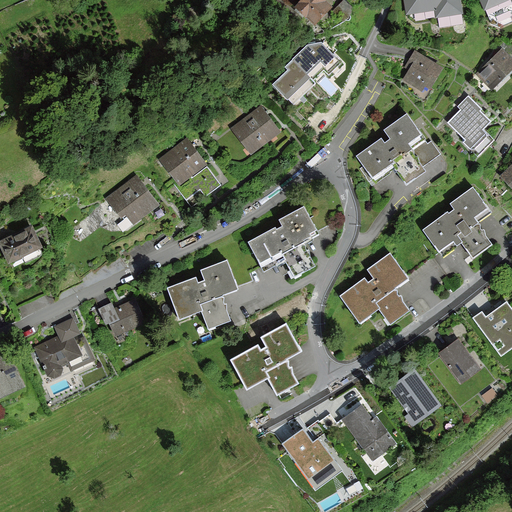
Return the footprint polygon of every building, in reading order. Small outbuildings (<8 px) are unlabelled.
[(303,0),(294,11),(314,28),(329,12),(322,6),(327,0),(303,0)] [(460,0),(404,0),(408,19),(437,15),(439,25),(464,21),(460,0)] [(511,0),(480,0),(492,28),(511,19),(511,0)] [(308,46),(294,60),(312,80),(323,70),(330,78),(343,66),(322,44),(308,46)] [(511,60),(503,51),(476,77),(491,92),(511,71),(511,60)] [(443,70),(415,53),(399,80),(422,93),(426,87),(431,90),(443,70)] [(311,81),(312,80),(294,60),(286,68),(289,72),(275,85),(293,103),(313,84),(311,81)] [(460,110),(447,123),(479,156),(495,142),(484,131),(492,123),(481,112),(482,110),(469,96),(457,107),(460,110)] [(280,132),(260,107),(234,128),(254,153),(280,132)] [(380,141),(355,159),(375,187),(393,175),(407,194),(432,176),(412,148),(421,138),(407,118),(384,133),(389,142),(384,145),(380,141)] [(188,136),(159,160),(181,186),(208,165),(210,163),(188,136)] [(426,165),(442,154),(431,139),(415,150),(426,165)] [(511,163),(501,176),(511,186),(511,163)] [(178,189),(193,207),(223,184),(208,165),(181,186),(178,189)] [(140,173),(107,197),(121,216),(130,210),(138,220),(162,203),(140,173)] [(460,243),(472,260),(494,244),(478,222),(491,212),(472,186),(449,203),(454,209),(428,228),(446,253),(460,243)] [(282,223),(254,241),(266,263),(287,254),(300,271),(321,261),(307,239),(323,229),(308,203),(284,216),(287,223),(283,226),(282,223)] [(44,246),(34,225),(1,240),(11,262),(44,246)] [(369,274),(343,293),(365,321),(384,306),(396,323),(418,307),(401,285),(413,273),(394,248),(371,266),(378,275),(373,279),(369,274)] [(200,275),(171,287),(183,317),(207,309),(212,324),(235,314),(230,294),(243,285),(232,257),(205,268),(210,278),(203,280),(200,275)] [(142,324),(133,304),(103,318),(113,338),(142,324)] [(511,315),(503,304),(489,315),(509,341),(506,345),(511,353),(511,315)] [(262,340),(233,356),(251,388),(272,376),(281,393),(306,379),(303,373),(292,355),(306,347),(291,321),(266,335),(271,344),(266,347),(262,340)] [(81,354),(65,323),(53,325),(59,334),(32,346),(41,374),(54,379),(64,375),(59,366),(81,354)] [(464,334),(443,350),(466,382),(487,366),(464,334)] [(0,400),(28,387),(11,354),(0,356),(0,400)] [(420,367),(394,386),(419,422),(445,403),(420,367)] [(366,400),(342,417),(374,462),(401,443),(382,415),(378,417),(366,400)] [(294,436),(280,448),(289,465),(299,460),(304,470),(320,490),(346,469),(314,429),(299,442),(294,436)]
